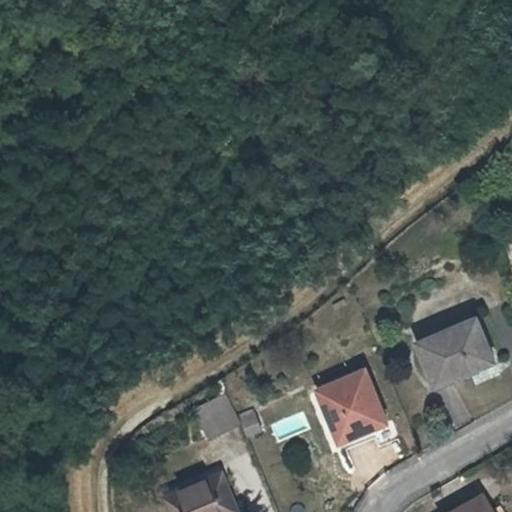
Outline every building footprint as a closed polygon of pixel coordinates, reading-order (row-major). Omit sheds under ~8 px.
[(467,376),(494,366),(476,321),(447,333),(418,345),(435,385),(466,373),(467,376)] [(367,374),(321,392),(334,423),(340,420),(348,440),(388,423),(367,374)] [(202,413),(213,437),(233,427),(221,403),(202,413)] [(247,434),(260,428),(251,408),(238,414),(247,434)] [(213,437),(202,413),(190,418),(202,443),(213,437)] [(162,511),(227,511),(213,480),(158,502),(162,511)] [(486,511),(482,503),(465,511),(486,511)]
